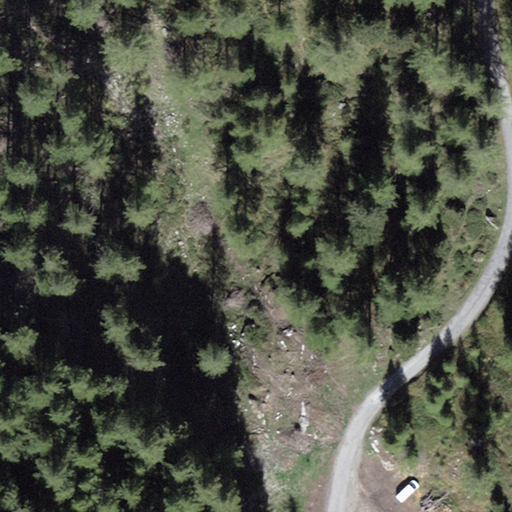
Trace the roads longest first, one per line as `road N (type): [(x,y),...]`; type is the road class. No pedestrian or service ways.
road 1 (unclassified): [(336,511),(362,421),(464,320),(496,269),(511,223)]
road 2 (unclassified): [(511,144),(491,0)]
